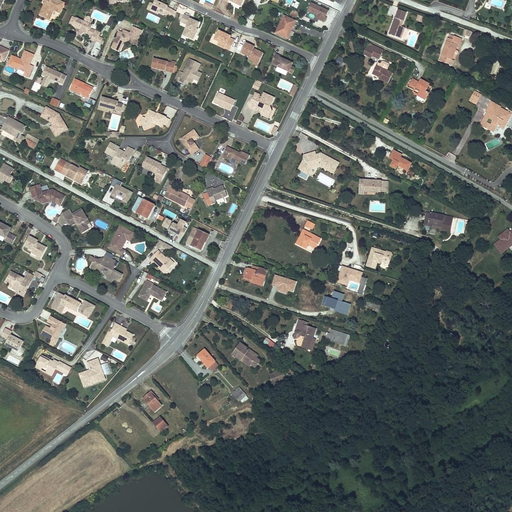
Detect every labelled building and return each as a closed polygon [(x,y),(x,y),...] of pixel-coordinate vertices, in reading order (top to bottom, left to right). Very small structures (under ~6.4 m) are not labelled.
[(60,12),(65,3),(57,0),(43,0),(46,1),(47,2),(46,4),(48,5),(47,6),(43,8),(40,15),(46,17),(47,14),(51,15),(53,11),(55,10),(60,12)] [(172,10),(167,7),(168,6),(155,0),(153,4),(151,9),(158,13),(163,15),(164,14),(169,17),(169,16),(173,18),(176,12),(172,10)] [(151,9),(153,4),(150,3),(147,9),(158,14),(158,13),(151,9)] [(323,22),(328,11),(311,3),(308,11),(316,15),(316,17),(319,19),(319,20),(323,22)] [(292,10),(290,15),(297,18),(299,12),(292,10)] [(401,38),(405,28),(401,26),(407,13),(398,10),(395,18),(392,27),(393,27),(390,35),(401,39),(401,38)] [(193,39),(196,32),(195,32),(197,28),(199,23),(190,19),(191,18),(184,15),(181,22),(187,25),(186,28),(189,29),(185,36),(193,39)] [(290,29),(291,28),(292,28),(295,21),(284,16),(276,33),(287,38),(288,38),(291,30),(290,29)] [(90,29),(92,25),(90,25),(91,22),(90,18),(88,17),(86,18),(84,21),(76,18),(73,25),(72,26),(77,28),(80,29),(80,31),(78,34),(81,36),(85,33),(88,34),(88,33),(90,29)] [(137,41),(142,31),(133,27),(130,33),(123,30),(122,33),(119,31),(116,38),(118,39),(117,41),(116,41),(114,41),(111,48),(119,52),(123,44),(122,43),(123,41),(124,42),(125,42),(130,40),(131,41),(132,41),(132,39),(137,41)] [(230,51),(235,40),(230,38),(231,36),(219,30),(214,40),(219,42),(226,45),(225,49),(230,51)] [(97,42),(99,36),(100,33),(96,31),(95,34),(94,33),(93,35),(91,40),(96,43),(97,42)] [(453,53),(454,50),(455,51),(457,46),(459,46),(462,39),(451,35),(450,39),(448,38),(440,59),(445,61),(445,63),(452,66),(454,61),(452,60),(454,53),(453,53)] [(259,63),(264,54),(257,51),(257,52),(255,51),(256,50),(254,49),(255,47),(246,43),(241,53),(250,57),(249,59),(254,62),(255,61),(259,63)] [(372,56),(376,47),(369,43),(364,54),(371,57),(372,56)] [(10,51),(0,46),(0,60),(5,62),(10,51)] [(379,59),(384,50),(376,47),(372,56),(379,59)] [(29,78),(33,66),(30,65),(34,55),(25,51),(21,60),(22,61),(22,63),(17,61),(18,58),(12,56),(8,65),(25,72),(23,76),(29,78)] [(277,65),(276,66),(292,74),(295,68),(291,66),(293,63),(288,61),(285,60),(280,58),(281,56),(276,54),(272,62),(277,65)] [(173,73),(175,66),(176,62),(171,61),(171,62),(154,58),(151,68),(173,73)] [(197,71),(200,65),(190,60),(183,73),(181,78),(180,81),(184,83),(186,78),(188,79),(187,81),(189,82),(192,83),(194,79),(195,80),(199,72),(197,71)] [(388,83),(393,73),(387,70),(389,65),(389,64),(383,61),(382,61),(381,64),(378,63),(377,66),(376,65),(372,74),(381,78),(380,80),(388,83)] [(63,84),(67,76),(56,71),(53,70),(49,68),(45,76),(41,85),(47,87),(51,79),(63,84)] [(92,90),(84,86),(85,84),(75,79),(70,89),(89,98),(92,90)] [(426,91),(430,84),(421,79),(419,82),(412,79),(409,85),(414,88),(415,89),(417,87),(421,89),(418,93),(426,98),(429,93),(426,91)] [(476,104),(482,95),(475,91),(469,101),(476,104)] [(230,111),(235,101),(218,93),(214,101),(218,103),(217,104),(219,105),(226,108),(225,109),(230,111)] [(270,106),(274,98),(264,93),(262,97),(261,98),(260,99),(258,98),(259,96),(260,95),(255,93),(249,107),(256,111),(257,108),(258,107),(260,108),(260,109),(261,113),(267,116),(269,112),(272,111),(270,106)] [(425,100),(426,98),(418,93),(418,94),(417,95),(418,96),(417,97),(417,99),(422,102),(424,101),(425,100)] [(121,112),(123,105),(118,103),(118,102),(113,100),(112,101),(110,101),(111,100),(102,97),(99,106),(121,112)] [(57,107),(60,101),(53,98),(50,104),(57,107)] [(505,126),(511,113),(511,112),(508,110),(507,112),(500,108),(501,107),(492,102),(486,113),(487,113),(490,115),(488,118),(485,116),(480,126),(493,133),(497,126),(499,127),(501,123),(505,126)] [(61,131),(61,129),(60,128),(65,125),(62,120),(60,121),(59,119),(60,119),(57,114),(46,107),(41,117),(49,121),(50,120),(54,122),(55,124),(53,126),(50,127),(55,135),(61,131)] [(163,124),(166,118),(157,114),(157,115),(154,114),(153,112),(149,110),(146,118),(148,119),(146,122),(142,124),(144,130),(153,126),(152,124),(153,123),(154,123),(162,127),(163,124)] [(21,136),(26,127),(9,117),(2,129),(9,133),(16,137),(14,140),(20,143),(24,137),(21,136)] [(56,136),(68,129),(65,125),(60,128),(61,129),(61,131),(55,135),(56,136)] [(194,144),(192,142),(193,141),(199,137),(194,130),(181,139),(192,155),(199,150),(195,144),(194,144)] [(27,134),(25,138),(27,139),(25,144),(34,149),(37,144),(39,140),(27,134)] [(123,166),(126,160),(129,162),(132,156),(125,152),(121,150),(120,152),(118,151),(119,149),(120,148),(110,143),(105,153),(114,157),(111,163),(118,166),(119,164),(123,166)] [(132,156),(134,150),(128,147),(125,152),(132,156)] [(246,164),(249,157),(242,153),(240,156),(239,156),(240,154),(227,148),(222,158),(229,161),(231,162),(232,160),(239,163),(241,164),(245,166),(246,164)] [(411,164),(400,158),(402,155),(394,151),(390,158),(394,160),(391,166),(396,169),(398,165),(408,171),(411,164)] [(339,163),(321,154),(317,155),(313,156),(312,153),(304,156),(303,157),(304,159),(299,169),(302,171),(309,174),(310,171),(308,170),(311,166),(312,168),(320,166),(333,173),(339,163)] [(206,169),(212,158),(206,155),(200,165),(206,169)] [(159,169),(161,165),(147,158),(143,167),(157,174),(155,177),(162,180),(166,173),(159,169)] [(88,172),(80,167),(79,169),(61,159),(55,170),(74,180),(75,178),(83,182),(88,172)] [(13,177),(10,175),(14,169),(4,164),(0,170),(0,169),(0,182),(3,184),(5,180),(10,183),(13,177)] [(306,179),(309,174),(302,171),(299,175),(306,179)] [(120,186),(122,182),(114,178),(110,185),(115,188),(116,184),(120,186)] [(387,192),(388,181),(367,180),(367,182),(365,181),(365,180),(360,180),(359,189),(364,189),(364,191),(387,192)] [(60,205),(65,196),(53,190),(42,193),(40,184),(30,188),(33,198),(40,196),(43,204),(48,202),(49,199),(52,201),(53,202),(60,205)] [(120,186),(116,184),(115,188),(111,195),(116,197),(117,195),(124,198),(122,201),(127,203),(132,192),(120,186)] [(190,197),(174,189),(174,187),(170,185),(164,196),(185,206),(190,197)] [(227,196),(223,186),(214,189),(211,190),(211,189),(207,190),(209,196),(211,201),(212,204),(216,202),(216,201),(227,196)] [(105,195),(103,200),(112,205),(114,200),(105,195)] [(150,214),(154,205),(139,197),(132,210),(148,218),(150,214)] [(89,223),(81,209),(73,214),(66,219),(70,225),(75,222),(77,221),(83,232),(89,229),(86,225),(89,223)] [(73,214),(70,210),(63,214),(66,219),(73,214)] [(442,227),(444,216),(430,213),(428,226),(432,227),(433,225),(442,227)] [(450,232),(453,218),(444,216),(442,227),(433,225),(432,227),(432,228),(450,232)] [(167,219),(163,226),(179,235),(179,236),(182,238),(187,228),(184,227),(184,226),(185,223),(186,222),(180,219),(177,225),(174,223),(172,226),(171,225),(172,222),(167,219)] [(83,232),(77,221),(75,222),(82,233),(83,232)] [(312,230),(315,224),(308,221),(305,226),(312,230)] [(8,233),(11,228),(0,222),(0,235),(5,238),(4,240),(12,244),(16,237),(8,233)] [(132,238),(134,233),(120,226),(119,229),(118,229),(117,232),(118,234),(112,244),(110,245),(108,248),(120,254),(122,249),(119,248),(121,245),(121,244),(123,242),(123,241),(124,238),(127,239),(127,240),(129,237),(132,238)] [(206,242),(209,235),(194,228),(186,243),(201,250),(203,245),(204,241),(205,242),(206,242)] [(321,239),(303,230),(296,244),(304,248),(307,242),(317,247),(321,239)] [(511,231),(510,233),(509,234),(510,235),(508,236),(505,232),(499,237),(501,240),(495,244),(501,253),(511,245),(511,231)] [(42,257),(46,248),(41,245),(41,246),(38,245),(39,243),(37,242),(38,241),(29,236),(24,246),(28,248),(32,250),(31,252),(36,255),(37,255),(37,254),(42,257)] [(173,247),(165,243),(163,247),(171,251),(173,247)] [(389,264),(392,254),(391,254),(386,252),(372,248),(366,266),(375,269),(377,263),(378,260),(381,261),(389,264)] [(173,264),(166,258),(158,250),(150,260),(153,263),(154,262),(160,266),(166,272),(173,264)] [(114,269),(116,266),(114,265),(116,261),(105,256),(104,258),(103,260),(100,261),(98,260),(97,259),(95,262),(94,262),(93,263),(91,268),(97,271),(100,270),(103,271),(107,273),(106,276),(109,277),(107,280),(112,282),(114,279),(117,278),(117,279),(121,278),(120,274),(118,272),(115,271),(115,270),(114,269)] [(360,283),(357,293),(362,295),(367,279),(361,277),(363,273),(342,266),(337,282),(347,285),(349,280),(360,283)] [(245,278),(248,269),(245,268),(242,279),(252,283),(253,279),(251,279),(250,279),(245,278)] [(262,286),(267,270),(259,268),(258,272),(251,270),(248,269),(245,278),(250,279),(251,279),(253,279),(252,283),(262,286)] [(29,287),(32,280),(25,277),(24,279),(11,271),(5,282),(9,284),(13,286),(12,288),(15,290),(19,289),(24,292),(27,286),(29,287)] [(117,279),(117,278),(114,279),(119,282),(123,275),(120,274),(121,278),(117,279)] [(297,282),(275,275),(272,285),(278,287),(277,292),(287,295),(288,290),(294,292),(297,282)] [(164,290),(153,285),(153,284),(147,281),(138,297),(147,301),(151,295),(153,296),(153,295),(155,296),(154,297),(159,300),(164,290)] [(24,292),(19,289),(15,290),(24,295),(29,287),(27,286),(24,292)] [(162,301),(167,292),(164,290),(159,300),(162,301)] [(331,298),(325,296),(322,305),(331,308),(331,310),(348,315),(351,304),(342,302),(344,295),(333,291),(331,298)] [(59,293),(51,308),(61,313),(65,306),(77,312),(78,310),(79,311),(79,312),(88,317),(91,311),(92,312),(94,307),(89,305),(90,304),(85,301),(83,304),(65,295),(65,296),(59,293)] [(380,312),(382,305),(366,300),(364,305),(368,306),(377,309),(376,311),(380,312)] [(58,335),(61,328),(63,328),(65,324),(50,317),(48,322),(53,325),(54,325),(52,330),(50,329),(46,326),(41,334),(52,340),(50,345),(53,346),(58,337),(58,335)] [(313,339),(316,329),(307,326),(308,323),(299,320),(298,325),(295,335),(296,338),(300,336),(300,335),(305,337),(302,347),(312,350),(316,340),(313,339)] [(133,343),(136,339),(132,337),(133,337),(133,335),(126,331),(121,329),(122,327),(115,323),(112,330),(111,332),(109,331),(103,344),(108,347),(113,337),(128,345),(129,343),(130,342),(133,343)] [(5,344),(19,351),(23,342),(10,335),(12,332),(5,328),(1,336),(8,339),(5,344)] [(347,346),(350,336),(332,330),(330,334),(328,333),(326,339),(338,343),(347,346)] [(266,337),(263,342),(270,348),(273,343),(266,337)] [(387,352),(391,346),(387,344),(388,342),(383,338),(378,346),(387,352)] [(256,357),(246,350),(247,348),(240,343),(232,354),(233,355),(232,356),(235,358),(235,357),(241,360),(242,359),(251,365),(256,358),(256,357)] [(257,356),(247,348),(246,350),(256,357),(257,356)] [(215,361),(205,350),(198,356),(208,367),(215,361)] [(52,376),(56,369),(57,366),(61,368),(62,365),(59,363),(54,360),(54,362),(52,361),(51,362),(46,360),(47,359),(42,356),(36,367),(41,370),(43,366),(44,364),(49,367),(48,369),(46,373),(52,376)] [(255,367),(260,360),(256,358),(251,365),(255,367)] [(105,380),(104,375),(100,365),(98,359),(90,362),(93,370),(90,371),(91,373),(83,376),(86,386),(105,380)] [(62,372),(66,365),(59,361),(59,363),(62,365),(61,368),(57,366),(56,369),(62,372)] [(93,370),(90,362),(87,363),(90,370),(79,374),(84,387),(86,386),(83,376),(91,373),(90,371),(93,370)] [(111,373),(108,363),(100,365),(104,375),(111,373)] [(67,375),(71,368),(66,365),(62,372),(67,375)] [(289,385),(282,370),(270,375),(276,390),(289,385)] [(241,395),(243,392),(239,388),(233,393),(238,398),(240,396),(241,395)] [(162,406),(158,401),(156,399),(157,398),(151,391),(143,398),(155,412),(162,406)] [(168,426),(160,417),(153,423),(161,432),(168,426)]
